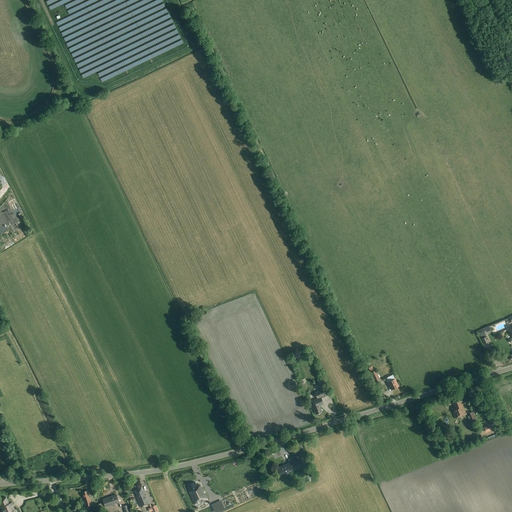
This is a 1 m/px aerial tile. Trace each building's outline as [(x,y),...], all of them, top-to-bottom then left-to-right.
[(486,336),(484,330),(478,333),(481,338),(481,339),(483,344),(489,341),(487,336),(486,336)] [(380,379),(375,370),(371,372),(375,382),(380,379)] [(388,383),(391,391),(399,387),(395,379),(395,380),(393,376),(387,378),(389,382),(388,383)] [(317,399),(321,397),(324,396),(322,390),(315,393),(317,399)] [(321,397),(317,399),(310,402),(316,414),(322,412),(320,406),(324,404),(321,397)] [(459,399),(453,402),(455,408),(451,409),(455,419),(467,415),(464,406),(462,407),(459,399)] [(290,463),(276,469),(278,473),(279,475),(283,473),(292,469),(292,468),(294,467),(293,463),(294,463),(302,459),(300,454),(299,454),(296,449),(291,452),(293,458),(292,458),(289,460),(290,463)] [(195,482),(187,485),(190,492),(189,492),(194,504),(199,502),(198,501),(202,499),(205,497),(206,497),(205,494),(204,494),(203,492),(204,492),(202,488),(201,488),(200,488),(199,486),(197,487),(197,486),(195,482)] [(144,493),(141,488),(135,491),(137,496),(136,496),(141,507),(150,503),(146,495),(144,495),(143,493),(144,493)] [(88,490),(82,492),(84,501),(83,501),(85,507),(86,506),(87,509),(92,508),(91,505),(88,490)] [(119,502),(116,495),(103,499),(106,507),(119,502)] [(0,503),(2,508),(1,509),(2,511),(16,511),(12,502),(9,504),(6,497),(0,499),(0,503)]
